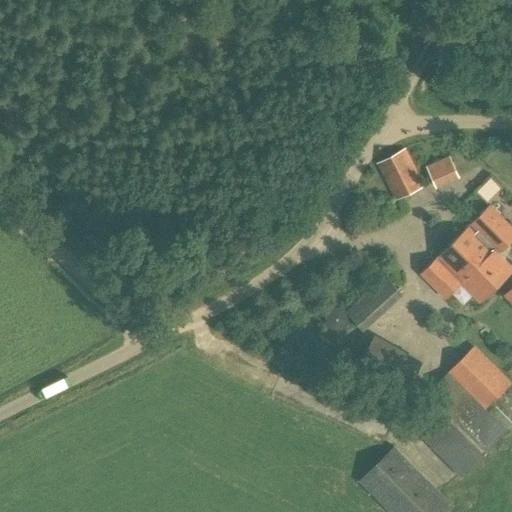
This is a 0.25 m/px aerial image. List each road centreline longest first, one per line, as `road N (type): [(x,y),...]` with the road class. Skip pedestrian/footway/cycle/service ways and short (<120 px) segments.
road 1 (unclassified): [(0,409),(267,277),(326,228),(391,118),(511,121)]
road 2 (track): [(153,338),(0,190)]
road 3 (track): [(391,118),(457,0)]
